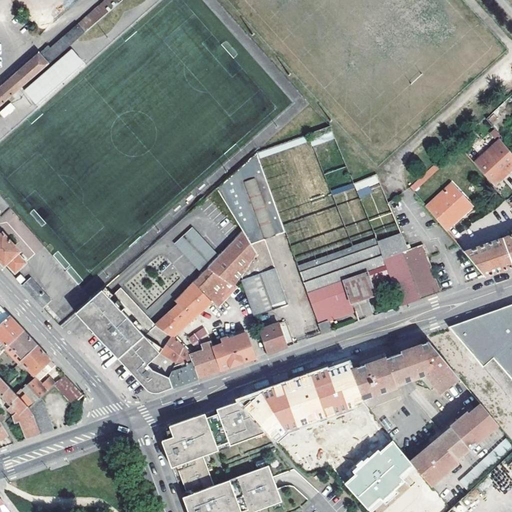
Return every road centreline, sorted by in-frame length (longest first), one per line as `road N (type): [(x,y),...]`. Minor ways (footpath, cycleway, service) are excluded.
road 1 (secondary): [(127,421),(511,285)]
road 2 (tertiary): [(0,282),(127,421)]
road 3 (secondary): [(0,465),(127,421)]
